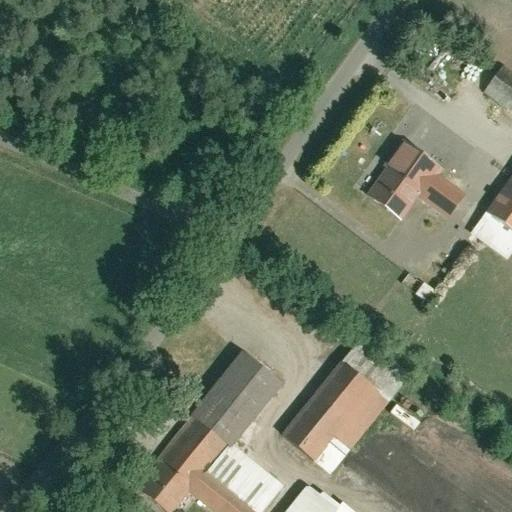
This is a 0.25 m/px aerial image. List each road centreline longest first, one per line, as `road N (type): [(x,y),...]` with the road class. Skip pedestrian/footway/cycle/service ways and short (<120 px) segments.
road 1 (residential): [(224,231),(18,511)]
road 2 (residential): [(379,0),(224,231)]
road 3 (residential): [(224,231),(0,124)]
